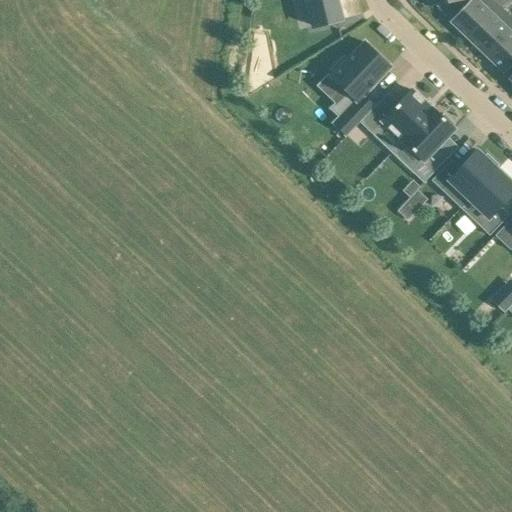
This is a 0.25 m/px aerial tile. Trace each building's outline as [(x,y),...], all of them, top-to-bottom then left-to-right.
[(306,0),(313,26),(341,19),(336,0),(306,0)] [(498,3),(494,0),(455,0),(434,4),(435,4),(451,20),(450,21),(466,36),(498,3)] [(511,25),(511,16),(502,7),(498,3),(466,36),(485,54),(511,25)] [(504,73),(511,64),(511,25),(485,54),(504,73)] [(343,57),(331,70),(333,72),(335,73),(332,77),(343,88),(347,92),(331,108),(340,116),(333,123),(347,136),(360,122),(375,105),(363,94),(389,67),(390,66),(365,42),(347,61),(343,57)] [(375,105),(360,122),(373,135),(384,123),(392,131),(400,138),(402,140),(402,141),(391,152),(392,152),(433,108),(432,109),(411,90),(399,103),(388,93),(375,105)] [(433,108),(392,152),(392,153),(403,141),(424,161),(413,173),(423,183),(445,160),(434,150),(454,128),(452,126),(454,124),(444,114),(442,116),(433,108)] [(469,199),(497,169),(495,167),(498,164),(487,154),(485,157),(477,150),(460,168),(451,159),(432,180),(461,208),(469,199)] [(469,199),(488,217),(480,226),(489,235),(509,214),(500,206),(511,193),(511,183),(497,169),(469,199)] [(402,206),(397,211),(407,221),(412,216),(402,206)] [(511,217),(495,235),(510,250),(511,248),(511,217)] [(497,292),(490,299),(504,313),(507,309),(511,305),(497,292)]
